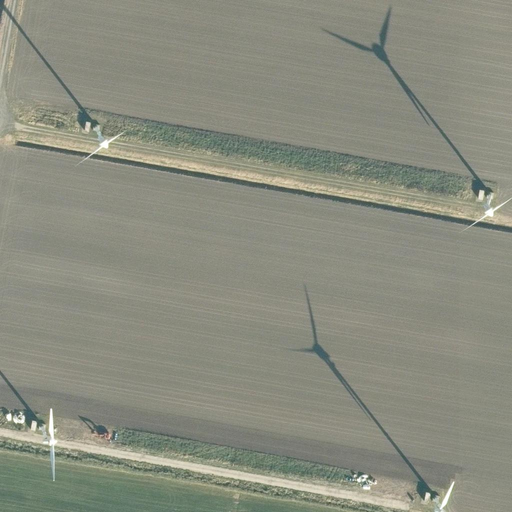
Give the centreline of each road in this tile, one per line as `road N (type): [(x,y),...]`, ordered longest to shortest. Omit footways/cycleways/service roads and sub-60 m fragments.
road 1 (track): [(0,125),(511,217)]
road 2 (track): [(0,430),(430,509)]
